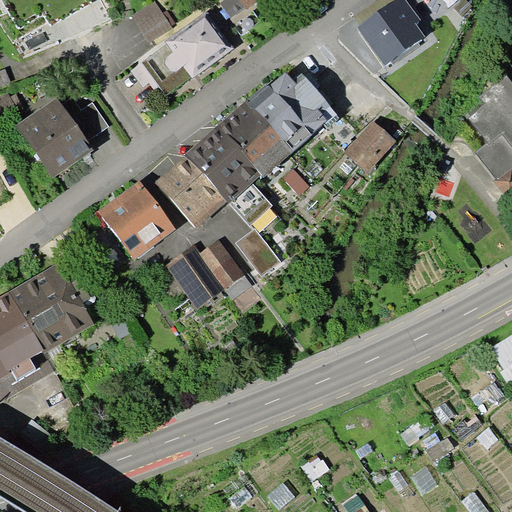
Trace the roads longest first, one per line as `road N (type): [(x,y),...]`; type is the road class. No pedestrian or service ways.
road 1 (secondary): [(511,288),(255,408),(0,504)]
road 2 (residential): [(365,0),(252,69),(0,255)]
